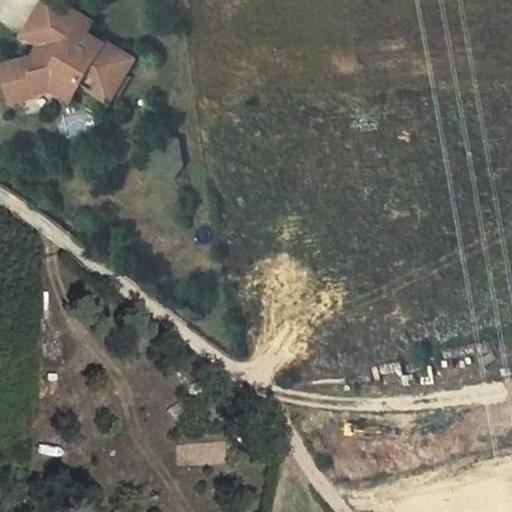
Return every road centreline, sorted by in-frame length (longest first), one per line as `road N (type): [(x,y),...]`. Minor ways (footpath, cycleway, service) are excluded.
road 1 (track): [(161,315),(252,385),(343,511)]
road 2 (residential): [(0,194),(161,315)]
